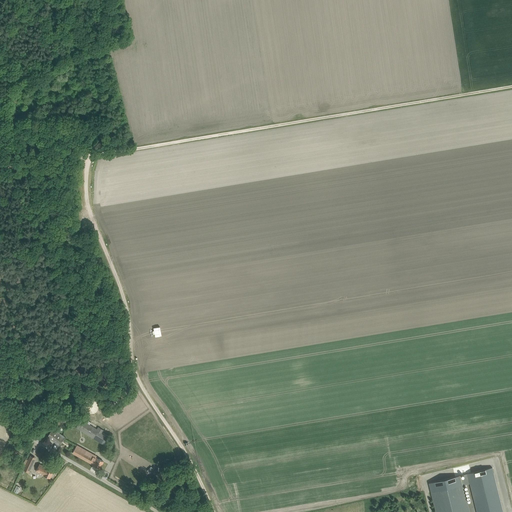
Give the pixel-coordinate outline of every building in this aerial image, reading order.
[(97,429),(81,419),(76,427),(104,445),(109,437),(103,432),(104,430),(98,427),(97,429)] [(47,437),(60,445),(65,437),(53,428),(47,437)] [(94,456),(94,455),(77,445),(73,453),(90,463),(94,465),(100,468),(104,461),(94,456)] [(10,453),(15,457),(18,452),(13,448),(10,453)] [(23,470),(29,472),(36,457),(31,455),(23,470)] [(35,471),(44,475),(50,478),(54,471),(47,468),(47,469),(45,468),(46,467),(39,464),(35,471)] [(503,511),(492,467),(468,473),(468,474),(470,483),(477,511),(503,511)] [(470,511),(463,485),(461,475),(429,483),(435,511),(470,511)]
